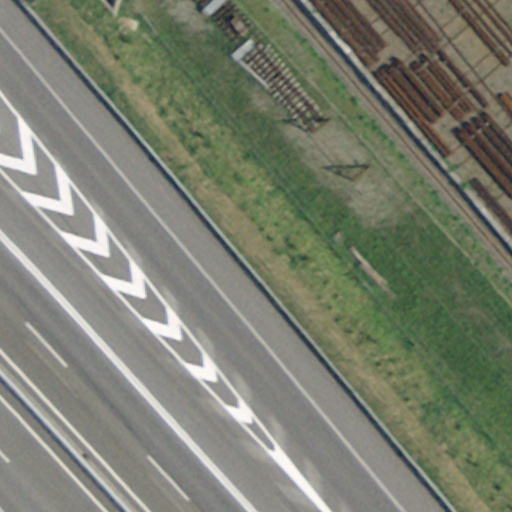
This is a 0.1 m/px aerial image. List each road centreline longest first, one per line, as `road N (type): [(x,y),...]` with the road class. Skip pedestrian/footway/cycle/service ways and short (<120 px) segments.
road 1 (motorway): [(330,511),(0,164)]
road 2 (motorway): [(184,511),(0,311)]
road 3 (motorway): [(50,0),(0,158)]
